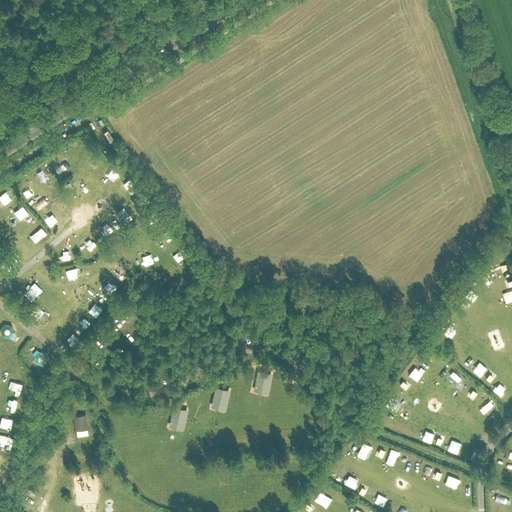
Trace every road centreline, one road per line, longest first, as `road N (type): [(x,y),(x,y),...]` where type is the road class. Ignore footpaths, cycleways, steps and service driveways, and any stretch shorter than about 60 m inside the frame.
road 1 (tertiary): [(0,155),(242,0)]
road 2 (track): [(447,0),(511,188)]
